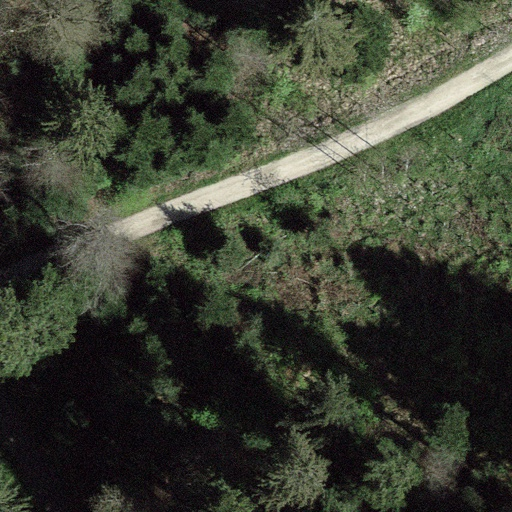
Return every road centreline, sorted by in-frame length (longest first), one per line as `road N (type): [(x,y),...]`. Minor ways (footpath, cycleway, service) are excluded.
road 1 (track): [(511,53),(297,163),(0,282)]
road 2 (track): [(0,385),(58,511)]
